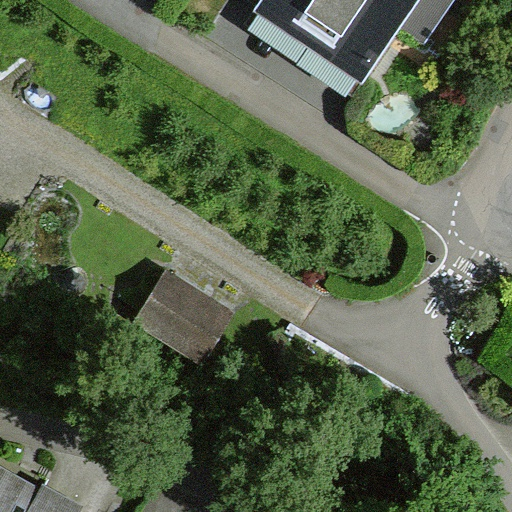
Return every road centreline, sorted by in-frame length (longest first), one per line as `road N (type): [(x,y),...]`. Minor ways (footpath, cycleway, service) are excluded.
road 1 (residential): [(103,0),(477,235)]
road 2 (residential): [(511,489),(428,377),(424,351),(477,235)]
road 3 (residential): [(0,414),(99,447),(221,511)]
